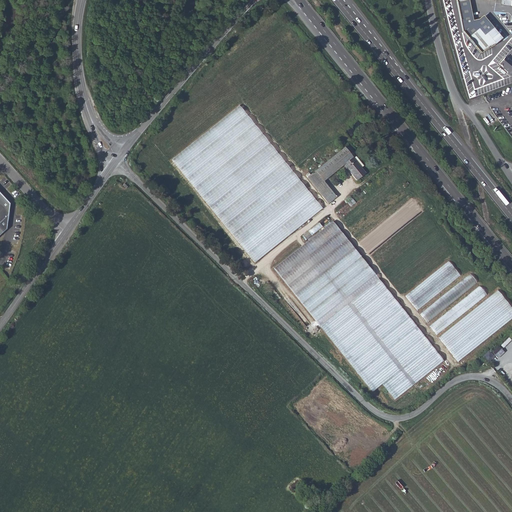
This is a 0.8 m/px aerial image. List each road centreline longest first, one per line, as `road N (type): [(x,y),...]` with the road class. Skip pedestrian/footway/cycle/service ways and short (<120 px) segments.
road 1 (unclassified): [(511,399),(493,381),(467,376),(405,417),(374,410),(115,161)]
road 2 (trunk): [(302,5),(511,264)]
road 3 (trunk): [(511,216),(338,0)]
road 4 (unclassified): [(427,0),(455,95),(511,175)]
road 5 (trunk): [(115,161),(240,13)]
road 6 (tertiary): [(115,161),(78,75),(81,0)]
road 7 (unknown): [(242,283),(359,188)]
